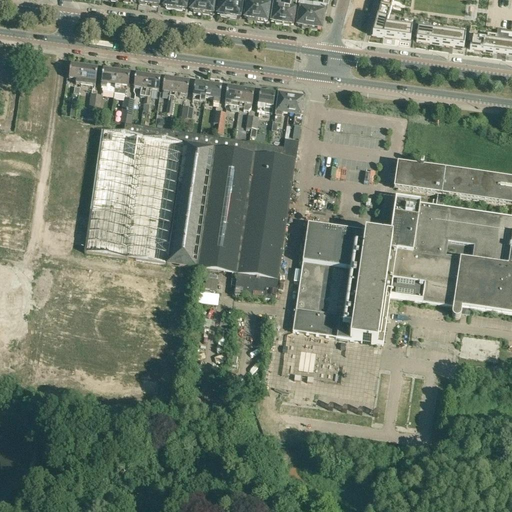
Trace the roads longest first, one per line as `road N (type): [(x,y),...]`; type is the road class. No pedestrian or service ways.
road 1 (primary): [(0,32),(511,104)]
road 2 (primary): [(324,53),(66,17)]
road 3 (primary): [(511,80),(324,53)]
